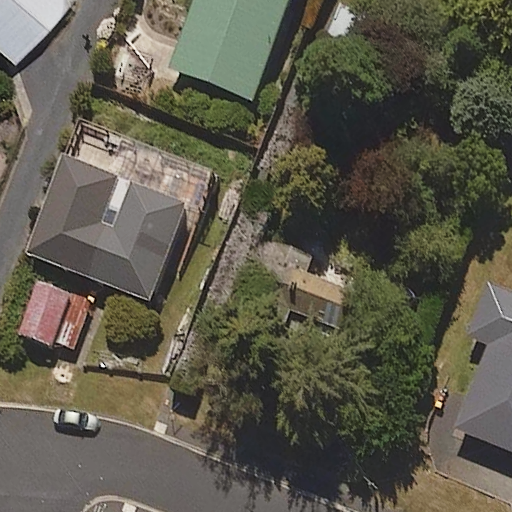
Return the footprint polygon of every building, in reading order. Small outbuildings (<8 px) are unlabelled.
[(0,0),(0,53),(5,58),(53,0),(0,0)] [(288,0),(191,0),(164,73),(249,105),(288,0)] [(338,11),(322,43),(361,62),(376,30),(338,11)] [(75,220),(55,271),(143,304),(179,208),(125,188),(108,233),(75,220)] [(313,258),(268,241),(232,337),(270,351),(284,313),(334,332),(348,297),(304,281),(313,258)] [(32,285),(14,337),(45,347),(63,295),(32,285)] [(511,302),(485,292),(465,341),(485,349),(452,433),(511,456),(511,302)]
